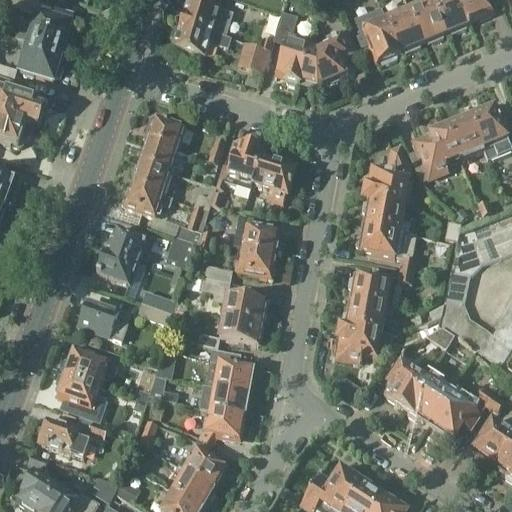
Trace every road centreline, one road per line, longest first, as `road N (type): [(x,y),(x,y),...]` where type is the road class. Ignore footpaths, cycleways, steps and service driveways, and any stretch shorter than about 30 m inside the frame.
road 1 (tertiary): [(123,75),(0,420)]
road 2 (residential): [(329,132),(332,155),(292,376),(293,387),(323,414)]
road 3 (residential): [(329,132),(306,132),(123,75)]
road 4 (residential): [(329,132),(511,57)]
road 5 (residential): [(323,414),(476,511)]
road 6 (residential): [(247,511),(300,423),(323,414)]
